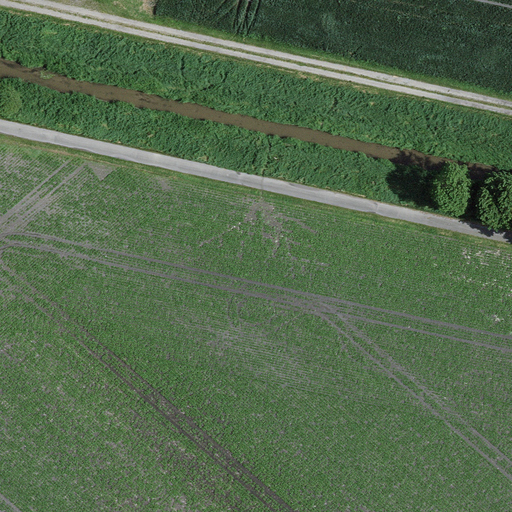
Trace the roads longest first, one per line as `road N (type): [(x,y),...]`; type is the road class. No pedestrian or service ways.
road 1 (track): [(511,233),(0,121)]
road 2 (track): [(511,108),(7,0)]
